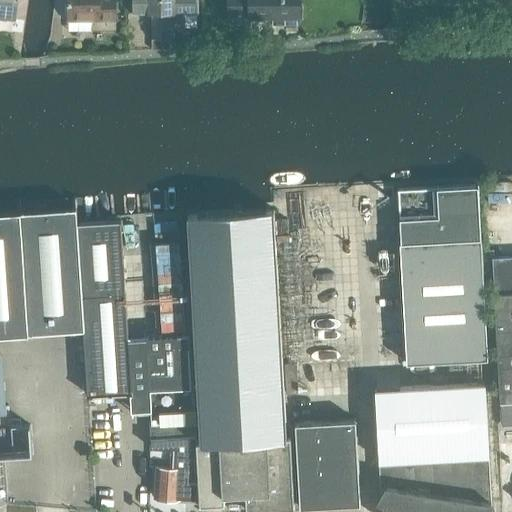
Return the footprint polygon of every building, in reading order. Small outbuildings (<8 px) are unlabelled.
[(0,0),(0,17),(18,19),(19,0),(0,0)] [(69,12),(68,27),(116,27),(116,0),(66,0),(66,12),(69,12)] [(133,0),(134,10),(152,10),(152,37),(153,49),(162,49),(162,37),(162,0),(133,0)] [(162,0),(162,37),(162,49),(175,48),(175,27),(186,27),(186,10),(198,10),(198,0),(162,0)] [(230,0),(230,20),(252,19),(252,16),(274,15),(274,25),(299,24),(298,15),(301,15),(300,0),(230,0)] [(488,358),(479,184),(398,188),(408,363),(488,358)] [(77,206),(0,211),(0,333),(85,328),(78,222),(78,220),(77,206)] [(201,441),(288,436),(276,208),(267,209),(190,213),(201,441)] [(122,220),(78,222),(85,328),(89,395),(93,394),(114,393),(132,392),(129,337),(122,220)] [(511,256),(494,257),(503,425),(511,424),(511,256)] [(191,334),(147,336),(151,408),(151,437),(194,435),(196,435),(195,422),(200,421),(196,337),(191,337),(191,334)] [(490,511),(492,499),(484,382),(415,385),(376,388),(381,485),(388,484),(384,511),(490,511)] [(299,507),(360,505),(357,420),(296,422),(299,507)] [(194,435),(151,437),(151,447),(173,448),(172,467),(157,466),(156,497),(180,498),(182,478),(192,478),(194,435)] [(288,436),(201,441),(196,441),(198,479),(199,498),(200,503),(224,503),(224,493),(245,492),(246,509),(290,507),(294,507),(292,436),(288,436)]
